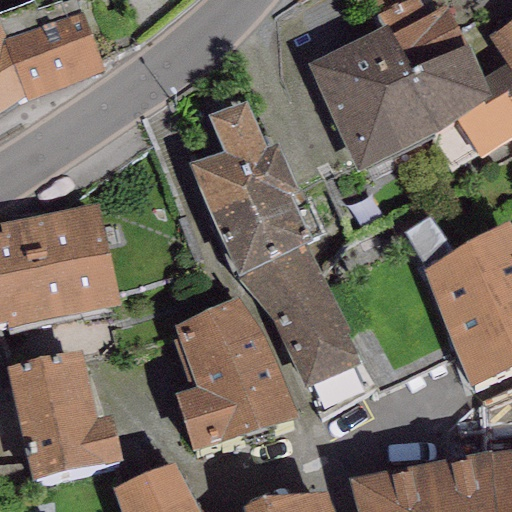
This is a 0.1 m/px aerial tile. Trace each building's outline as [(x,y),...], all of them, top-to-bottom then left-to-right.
[(350,0),(355,10),(375,0),(350,0)] [(33,6),(0,18),(0,28),(7,47),(2,48),(24,106),(26,111),(104,82),(74,3),(37,17),(33,6)] [(444,8),(381,36),(433,146),(457,130),(491,110),(469,55),(444,8)] [(511,26),(469,55),(491,110),(457,130),(479,167),(511,146),(511,26)] [(0,119),(24,106),(2,48),(7,47),(0,28),(0,119)] [(433,146),(381,36),(306,72),(358,182),(433,146)] [(246,109),(208,126),(223,159),(189,174),(239,286),(308,255),(312,253),(290,204),(299,200),(277,150),(267,155),(246,109)] [(98,212),(0,231),(0,236),(1,242),(0,241),(0,332),(7,331),(8,337),(119,314),(98,212)] [(511,239),(510,235),(418,277),(474,397),(511,380),(511,239)] [(350,339),(308,255),(239,286),(272,327),(305,398),(309,396),(319,424),(373,391),(347,340),(350,339)] [(239,307),(171,336),(195,397),(172,405),(195,464),(301,429),(261,342),(239,307)] [(81,361),(6,377),(31,491),(121,471),(111,426),(96,429),(81,361)] [(511,511),(511,394),(481,408),(489,465),(493,511),(511,511)] [(493,511),(489,465),(347,489),(354,511),(493,511)] [(195,511),(174,473),(111,500),(116,511),(195,511)]
